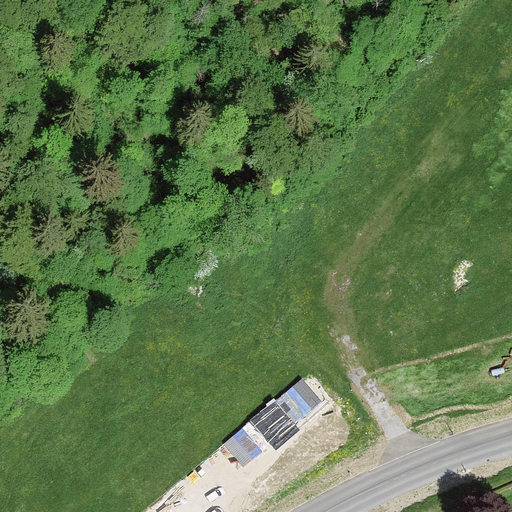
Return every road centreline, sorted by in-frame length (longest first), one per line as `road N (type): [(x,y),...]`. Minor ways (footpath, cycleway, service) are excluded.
road 1 (track): [(420,467),(356,365),(338,305),(351,257),(403,192)]
road 2 (secondary): [(511,435),(320,511)]
